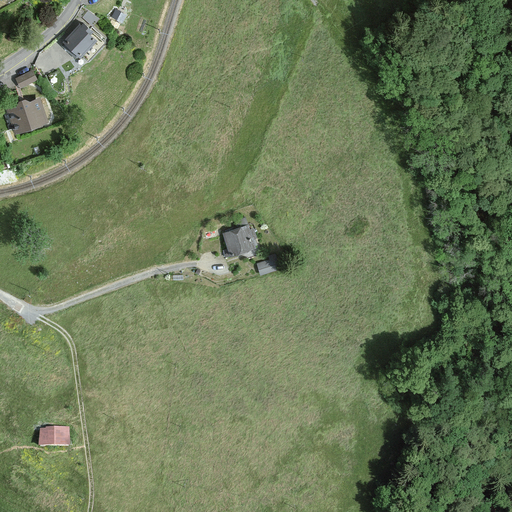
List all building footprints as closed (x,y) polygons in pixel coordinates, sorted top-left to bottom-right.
[(116,10),(113,17),(122,22),(126,15),(116,10)] [(83,18),(93,26),(99,19),(88,11),(83,18)] [(80,58),(95,41),(89,36),(92,32),(84,24),(81,27),(80,25),(63,43),(64,44),(70,49),(78,56),(80,58)] [(70,49),(64,44),(62,46),(75,59),(78,56),(70,49)] [(32,71),(16,79),(21,88),(37,80),(32,71)] [(40,99),(9,110),(18,134),(49,122),(40,99)] [(248,226),(223,234),(231,257),(256,249),(248,226)] [(279,269),(274,255),(269,256),(270,260),(258,264),(261,275),(279,269)] [(46,429),(41,429),(41,443),(69,443),(69,427),(46,427),(46,429)]
